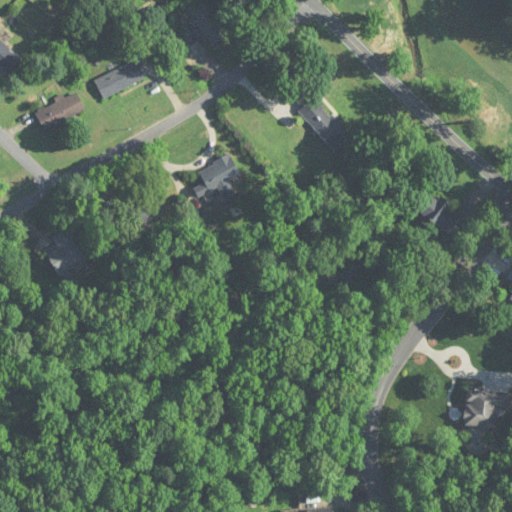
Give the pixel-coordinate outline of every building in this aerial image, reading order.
[(204,0),(187,10),(207,46),(228,35),(208,0),(204,0)] [(195,41),(187,31),(178,38),(186,48),(195,41)] [(0,67),(6,74),(20,60),(0,39),(0,67)] [(95,80),(103,99),(145,80),(136,61),(95,80)] [(336,153),(348,143),(342,136),(345,133),(307,86),(291,99),(336,153)] [(35,113),(46,132),(86,109),(75,91),(35,113)] [(240,175),(231,155),(198,170),(205,184),(196,188),(199,196),(219,187),(224,197),(233,193),(228,181),(240,175)] [(442,205),(425,191),(412,206),(451,239),(466,221),(444,203),(442,205)] [(53,236),(57,245),(47,250),(58,276),(86,264),(71,229),(53,236)] [(465,426),(496,428),(497,410),(509,411),(510,393),(467,390),(465,426)]
